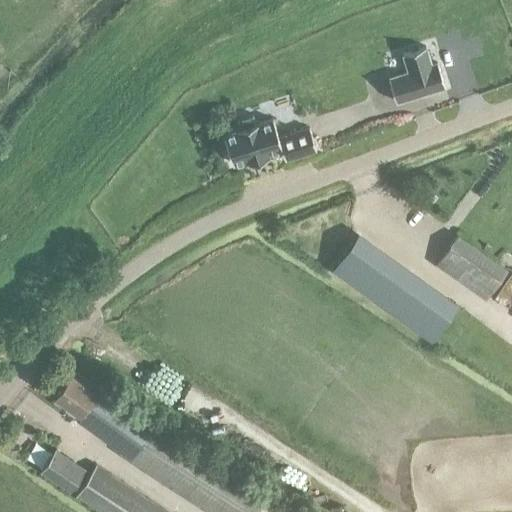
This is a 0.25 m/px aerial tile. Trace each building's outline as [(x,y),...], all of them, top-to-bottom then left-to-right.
[(389,77),(396,101),(445,86),(437,62),(432,64),(426,45),(402,52),(408,71),(389,77)] [(223,134),(233,164),(247,159),(248,163),(269,156),(268,152),(282,148),(285,158),(316,148),(309,127),(279,137),(273,118),(256,124),(253,116),(238,121),(240,129),(223,134)] [(430,338),(455,304),(357,234),(333,269),(430,338)] [(506,269),(458,234),(443,253),(492,288),(506,269)] [(74,370),(54,398),(109,436),(128,408),(74,370)] [(35,426),(16,453),(55,480),(74,453),(35,426)] [(165,511),(97,466),(77,496),(100,511),(165,511)]
